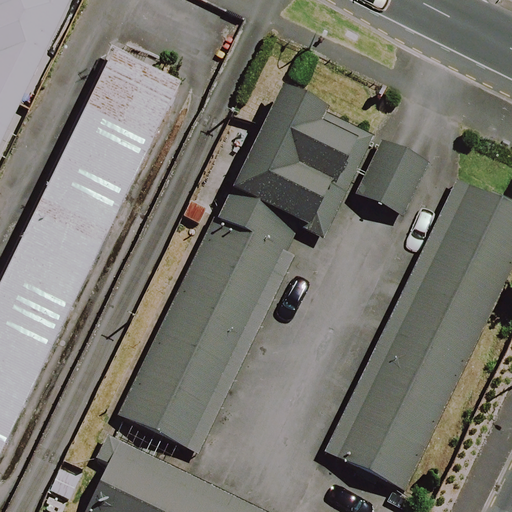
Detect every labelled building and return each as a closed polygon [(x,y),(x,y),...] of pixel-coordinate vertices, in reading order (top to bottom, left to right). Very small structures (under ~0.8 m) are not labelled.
[(0,173),(66,40),(0,7),(0,173)] [(0,467),(185,93),(106,54),(0,267),(0,467)] [(391,148),(295,101),(134,427),(203,461),(316,233),(342,246),(391,148)] [(511,297),(511,207),(469,186),(332,464),(411,503),(511,297)] [(221,511),(146,475),(127,511),(221,511)]
